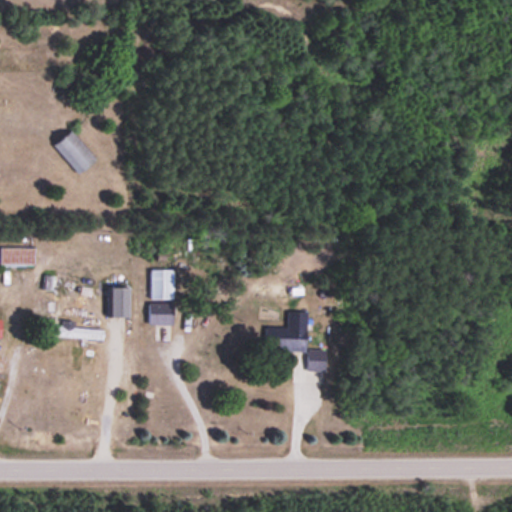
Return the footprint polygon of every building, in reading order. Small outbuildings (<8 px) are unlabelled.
[(48,141),(74,170),(89,158),(63,128),(48,141)] [(30,244),(0,244),(0,263),(30,264),(30,244)] [(145,296),(169,296),(169,266),(145,266),(145,296)] [(39,286),(61,291),(64,276),(43,271),(39,286)] [(145,321),(169,321),(169,301),(145,301),(145,321)] [(262,324),(262,348),(293,349),(292,368),(322,369),(323,346),(303,346),(304,309),(285,308),(284,324),(262,324)] [(48,324),(48,335),(98,336),(99,326),(48,324)]
